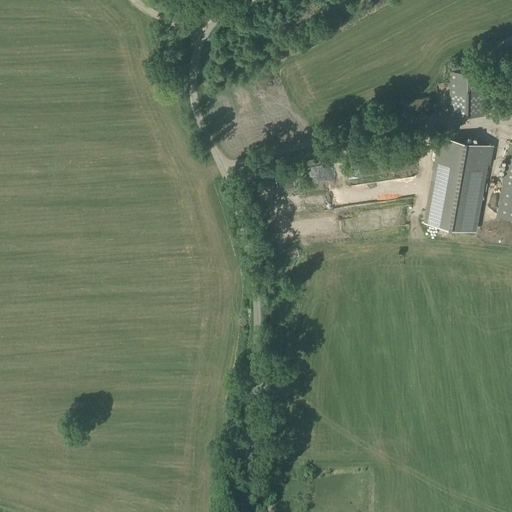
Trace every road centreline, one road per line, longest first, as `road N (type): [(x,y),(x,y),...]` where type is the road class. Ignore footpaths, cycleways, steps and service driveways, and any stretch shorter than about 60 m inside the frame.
road 1 (unclassified): [(243,511),(256,299),(240,216),(199,123),(192,78),(195,52),(212,23),(251,0)]
road 2 (unknown): [(511,45),(488,111),(325,131),(223,173)]
